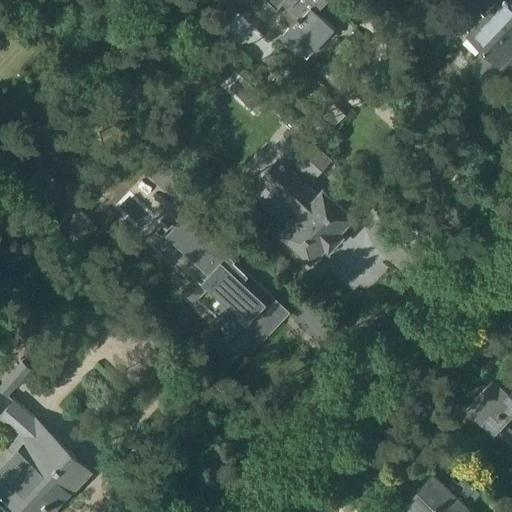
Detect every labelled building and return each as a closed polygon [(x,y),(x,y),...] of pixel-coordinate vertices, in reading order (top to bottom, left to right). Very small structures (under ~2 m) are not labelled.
[(318,45),(335,27),(318,11),(327,0),(272,0),(279,6),(284,1),(287,2),(286,3),(299,15),(281,34),(302,53),(314,41),(318,45)] [(484,47),(488,50),(472,67),(489,83),(511,57),(511,0),(486,0),(494,7),(486,15),(475,4),(459,21),(486,46),(484,47)] [(297,162),(313,144),(294,126),(278,144),(297,162)] [(22,186),(78,247),(100,227),(45,166),(22,186)] [(290,169),(272,188),(300,214),(282,233),(312,260),(325,246),(329,249),(343,234),(339,231),(353,216),(323,189),(317,195),(290,169)] [(209,288),(229,307),(204,333),(231,358),(259,329),(265,334),(281,317),(263,301),(270,293),(235,260),(186,213),(175,224),(173,223),(152,245),(190,281),(181,290),(195,303),(209,288)] [(0,387),(8,395),(30,373),(20,363),(0,384),(0,387)] [(511,393),(496,378),(467,407),(495,433),(511,414),(511,393)] [(0,412),(0,417),(17,434),(0,451),(0,488),(25,511),(50,511),(91,470),(14,398),(0,412)] [(447,486),(433,473),(406,502),(416,511),(474,511),(465,503),(473,494),(465,486),(456,495),(454,493),(460,487),(452,480),(447,486)]
